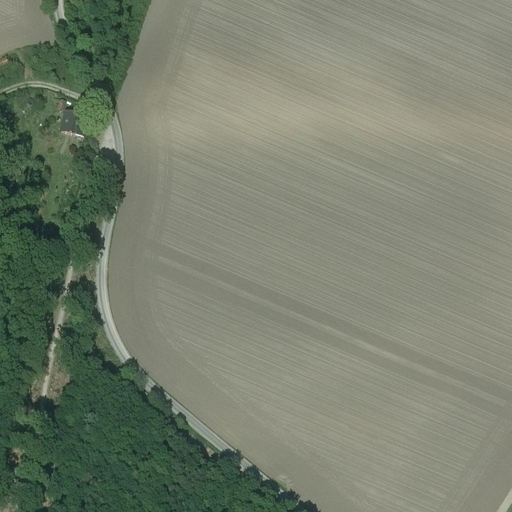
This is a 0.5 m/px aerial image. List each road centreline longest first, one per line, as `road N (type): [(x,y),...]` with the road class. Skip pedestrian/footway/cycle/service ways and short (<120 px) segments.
road 1 (unclassified): [(299,511),(118,351),(100,287),(117,139),(55,0)]
road 2 (track): [(19,511),(48,345),(94,159),(117,139)]
